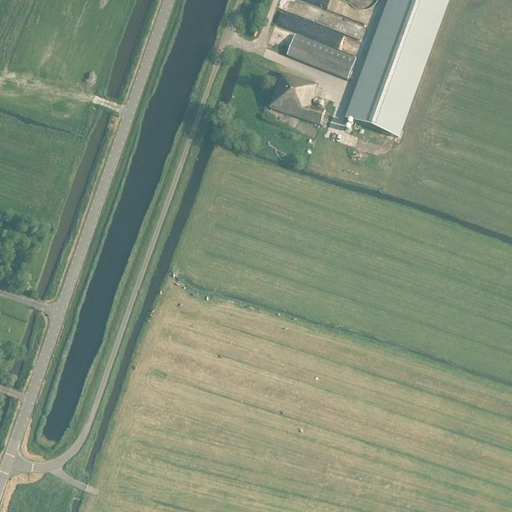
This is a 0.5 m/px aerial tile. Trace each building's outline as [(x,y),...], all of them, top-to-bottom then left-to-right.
[(448,0),(390,0),(347,119),(398,138),(448,0)] [(351,0),(352,1),(353,3),(354,5),(356,7),(358,8),(361,9),(363,9),(366,9),(368,9),(370,8),(373,6),(375,4),(376,2),(376,0),(351,0)] [(309,13),(342,22),(346,10),(314,1),(312,5),(311,5),(309,13)] [(288,57),(348,81),(356,60),(296,36),(288,57)] [(271,109),(321,126),(326,111),(312,106),(318,86),(282,74),(271,109)]
